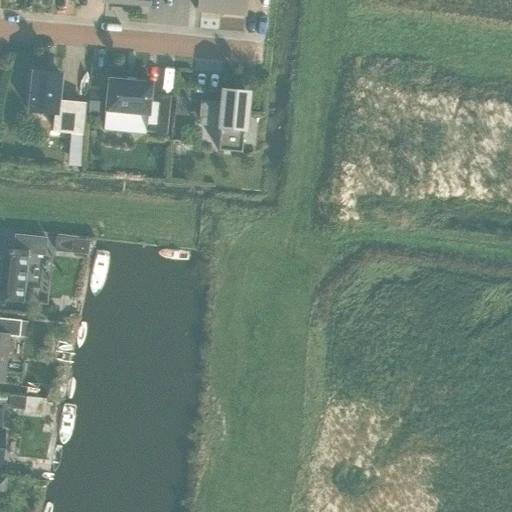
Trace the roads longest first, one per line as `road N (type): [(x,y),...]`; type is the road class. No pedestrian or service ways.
road 1 (residential): [(0,28),(367,64)]
road 2 (residential): [(367,64),(334,396)]
road 3 (residential): [(511,413),(334,396)]
